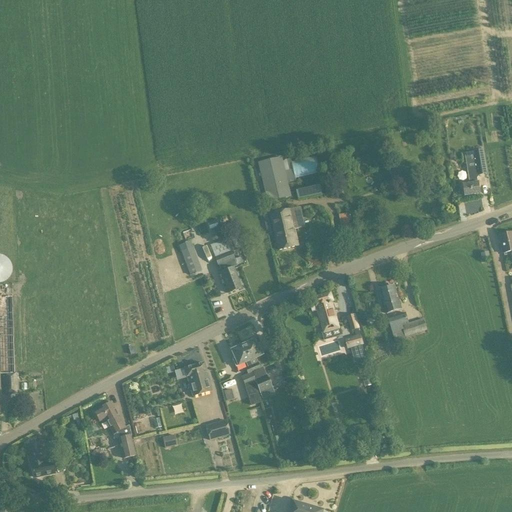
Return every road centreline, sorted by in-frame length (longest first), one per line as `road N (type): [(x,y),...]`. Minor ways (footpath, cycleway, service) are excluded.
road 1 (tertiary): [(0,442),(344,269),(511,209)]
road 2 (residential): [(0,474),(22,494),(63,500),(511,453)]
